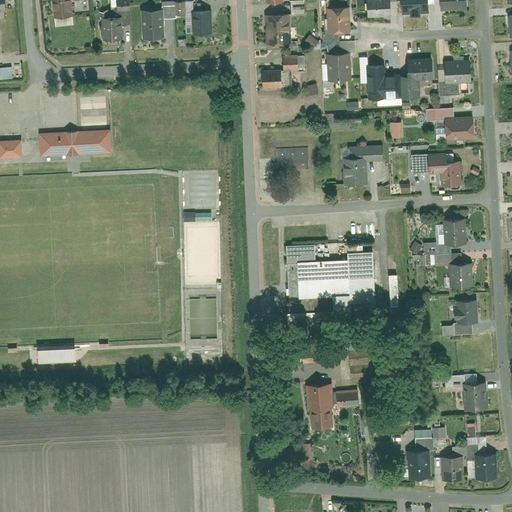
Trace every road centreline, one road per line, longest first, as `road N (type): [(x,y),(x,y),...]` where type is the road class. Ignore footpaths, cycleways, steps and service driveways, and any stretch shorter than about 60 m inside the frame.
road 1 (residential): [(26,0),(38,72),(240,64)]
road 2 (residential): [(262,481),(247,211)]
road 3 (residential): [(262,481),(511,490)]
road 4 (residential): [(247,211),(485,196)]
road 5 (residential): [(485,196),(511,428)]
road 6 (residential): [(478,27),(485,196)]
road 7 (residential): [(247,211),(240,64)]
